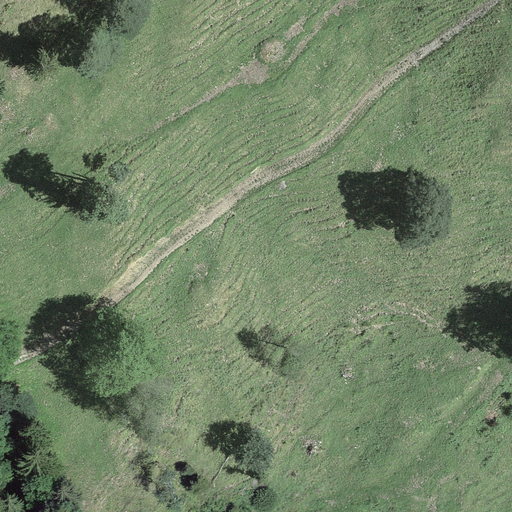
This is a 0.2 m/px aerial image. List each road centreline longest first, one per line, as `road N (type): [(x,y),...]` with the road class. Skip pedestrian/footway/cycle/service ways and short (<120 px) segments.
road 1 (track): [(496,0),(376,90),(323,146),(243,190),(88,313),(0,362)]
road 2 (track): [(326,511),(408,473),(511,357)]
